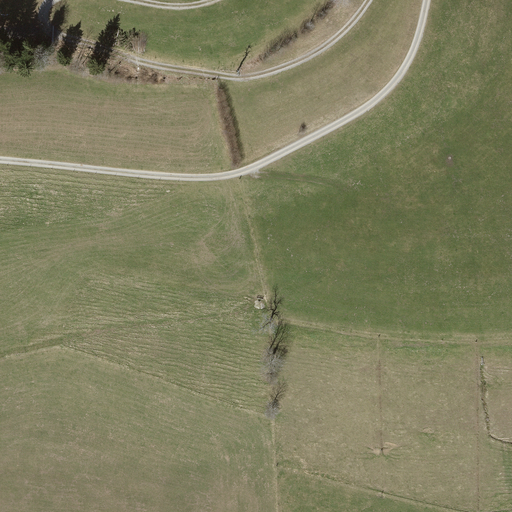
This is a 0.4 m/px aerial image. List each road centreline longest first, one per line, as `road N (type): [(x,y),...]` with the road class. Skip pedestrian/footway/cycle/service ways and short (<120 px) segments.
road 1 (track): [(426,0),(412,51),(385,90),(347,118),(230,175),(0,159)]
road 2 (track): [(368,0),(315,52),(247,77),(152,64),(55,33),(44,15),(52,0)]
